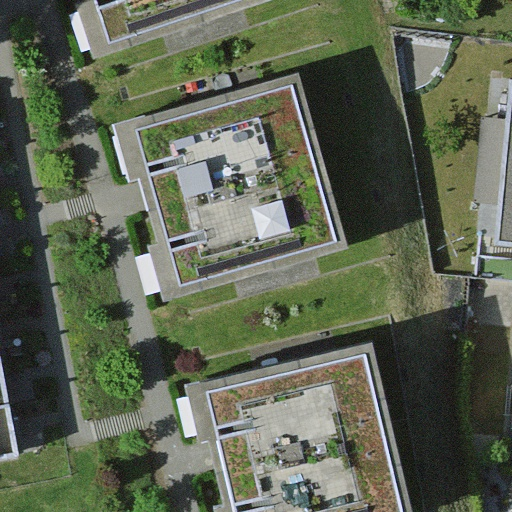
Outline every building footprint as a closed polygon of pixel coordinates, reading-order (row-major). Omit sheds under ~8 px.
[(281,0),(82,0),(106,70),(282,2),(281,0)] [(302,75),(122,123),(170,303),(351,251),(302,75)] [(511,150),(503,254),(511,254),(511,150)] [(421,511),(379,349),(195,389),(225,511),(421,511)] [(0,469),(18,466),(13,437),(3,389),(0,374),(0,469)]
